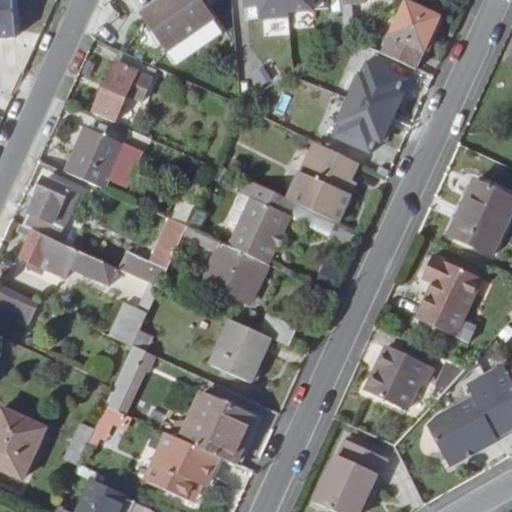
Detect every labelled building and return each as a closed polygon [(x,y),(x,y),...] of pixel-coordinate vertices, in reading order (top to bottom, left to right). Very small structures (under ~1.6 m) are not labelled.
[(11,0),(0,0),(0,41),(15,41),(11,0)] [(199,0),(165,0),(144,15),(169,52),(213,21),(199,0)] [(246,0),(248,17),(262,16),(263,31),(289,29),(288,24),(315,21),(314,9),(328,8),(327,0),(246,0)] [(383,56),(417,71),(441,19),(406,4),(383,56)] [(343,8),(346,31),(355,31),(352,7),(343,8)] [(177,64),(222,34),(213,21),(169,52),(177,64)] [(122,54),(94,116),(131,131),(158,70),(122,54)] [(333,138),(372,155),(378,142),(382,144),(403,96),(399,94),(405,81),(366,64),(333,138)] [(86,130),(66,174),(105,192),(111,181),(127,188),(142,154),(86,130)] [(288,202),(289,202),(307,210),(335,222),(340,225),(347,209),(352,208),(354,202),(353,198),(353,197),(352,196),(354,193),(349,190),(352,182),(359,166),(359,165),(336,155),(316,145),(288,202)] [(231,177),(218,171),(210,188),(223,195),(231,177)] [(24,228),(59,244),(80,197),(44,180),(24,228)] [(358,184),(352,182),(349,190),(354,193),(358,184)] [(511,215),(511,199),(475,183),(450,236),(493,256),(511,215)] [(269,266),(291,218),(283,215),(289,202),(288,202),(256,188),(248,184),(242,197),(250,201),(229,248),(269,266)] [(179,199),(171,217),(185,222),(192,204),(179,199)] [(209,216),(196,209),(187,229),(200,234),(209,216)] [(145,283),(150,285),(160,289),(179,246),(187,229),(172,222),(145,283)] [(119,271),(104,264),(59,244),(24,228),(20,226),(18,234),(29,239),(21,259),(67,279),(71,269),(111,287),(119,271)] [(269,266),(229,248),(200,234),(187,229),(179,246),(186,249),(190,240),(216,252),(202,282),(252,305),(270,266),(269,266)] [(111,247),(104,264),(119,271),(133,277),(140,260),(111,247)] [(463,324),(481,282),(431,260),(423,279),(432,283),(417,321),(456,339),(470,345),(477,330),(463,324)] [(140,333),(160,289),(150,285),(137,311),(126,306),(111,336),(134,346),(140,333)] [(38,305),(0,288),(0,312),(29,325),(38,305)] [(267,315),(264,321),(231,306),(225,318),(231,321),(272,340),(290,348),(298,329),(267,315)] [(272,340),(231,321),(211,367),(251,384),(272,340)] [(154,340),(140,333),(134,346),(133,348),(147,355),(154,340)] [(424,380),(429,383),(436,370),(388,347),(366,393),(408,413),(424,380)] [(157,359),(147,355),(133,348),(106,407),(121,414),(142,369),(151,373),(157,359)] [(438,400),(466,370),(448,362),(432,397),(438,400)] [(511,373),(490,385),(511,422),(511,373)] [(423,419),(448,464),(498,440),(495,435),(494,431),(511,422),(490,385),(423,419)] [(201,395),(180,441),(219,458),(237,466),(258,421),(201,395)] [(24,481),(47,429),(2,410),(0,413),(0,476),(3,478),(6,472),(24,481)] [(511,423),(511,422),(494,431),(495,435),(511,426),(511,423)] [(66,459),(80,465),(95,432),(81,426),(66,459)] [(170,436),(148,483),(188,502),(196,484),(204,487),(205,488),(219,458),(180,441),(170,436)] [(336,511),(360,511),(378,475),(382,477),(391,460),(347,440),(318,503),(336,511)] [(58,511),(132,511),(137,503),(92,484),(78,511),(67,511),(60,508),(58,511)] [(204,487),(196,484),(188,502),(196,505),(204,487)]
